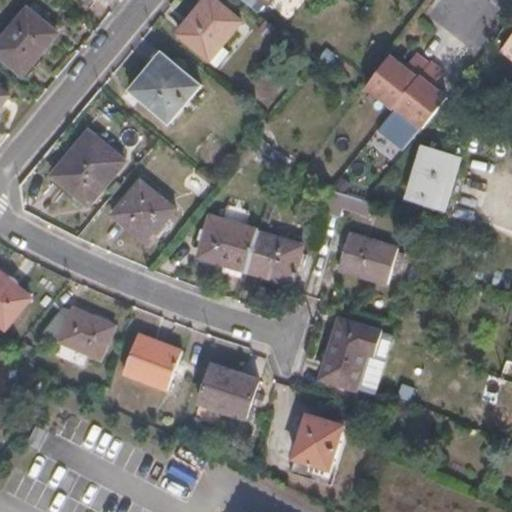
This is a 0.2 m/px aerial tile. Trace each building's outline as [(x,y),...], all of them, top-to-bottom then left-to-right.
[(205,0),(177,34),(210,61),(242,23),(214,0),(205,0)] [(27,9),(0,42),(0,57),(23,76),(58,33),(27,9)] [(511,33),(498,49),(511,60),(511,33)] [(201,85),(162,53),(130,91),(169,124),(201,85)] [(394,107),(430,62),(417,53),(407,67),(392,55),(368,87),(394,107)] [(431,60),(430,62),(394,107),(378,127),(405,149),(448,95),(433,84),(444,70),(431,60)] [(0,106),(8,96),(0,89),(0,106)] [(52,177),(89,207),(125,163),(89,133),(52,177)] [(407,197),(445,208),(459,160),(421,148),(407,197)] [(111,216),(145,245),(176,209),(141,180),(111,216)] [(372,202),(365,200),(332,190),(325,212),(340,216),(342,209),(367,217),(372,202)] [(258,232),(259,231),(210,217),(198,258),(225,265),(224,272),(242,277),(244,271),(247,272),(258,232)] [(258,232),(247,272),(292,285),(303,245),(258,232)] [(349,233),(338,269),(386,284),(392,266),(399,268),(404,254),(396,251),(397,247),(349,233)] [(0,325),(6,331),(32,300),(0,272),(0,325)] [(60,314),(43,335),(100,360),(114,326),(74,310),(72,312),(64,309),(60,314)] [(341,320),(322,377),(368,392),(375,371),(361,366),(367,350),(374,352),(380,332),(341,320)] [(375,371),(368,392),(378,395),(393,345),(381,340),(384,334),(380,332),(374,352),(367,350),(361,366),(375,371)] [(124,375),(167,391),(182,353),(139,337),(124,375)] [(200,405),(246,419),(259,381),(212,366),(200,405)] [(511,408),(511,382),(502,380),(488,375),(480,403),(510,414),(511,408)] [(328,473),(343,427),(308,416),(290,474),(324,485),(324,483),(330,484),(333,474),(328,473)]
